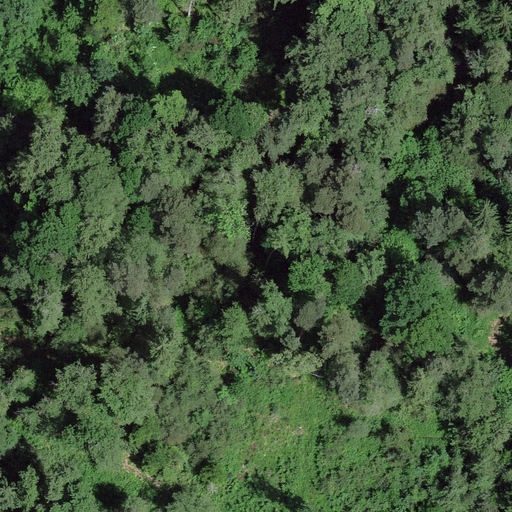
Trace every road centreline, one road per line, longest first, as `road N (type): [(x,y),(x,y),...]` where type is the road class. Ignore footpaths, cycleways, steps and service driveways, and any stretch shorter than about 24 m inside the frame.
road 1 (track): [(0,111),(38,132),(228,137),(511,37)]
road 2 (track): [(305,511),(319,344),(291,189),(325,106)]
